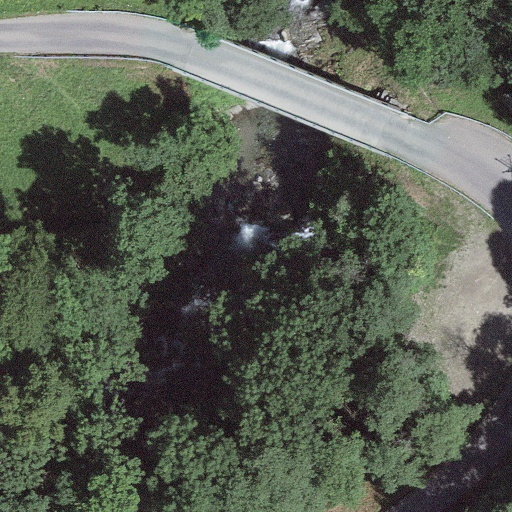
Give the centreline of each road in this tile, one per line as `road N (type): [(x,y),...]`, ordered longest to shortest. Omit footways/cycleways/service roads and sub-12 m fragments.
road 1 (unclassified): [(0,30),(119,27),(156,34),(416,139),(478,175),(511,214)]
road 2 (unclassified): [(511,371),(476,433),(380,511)]
